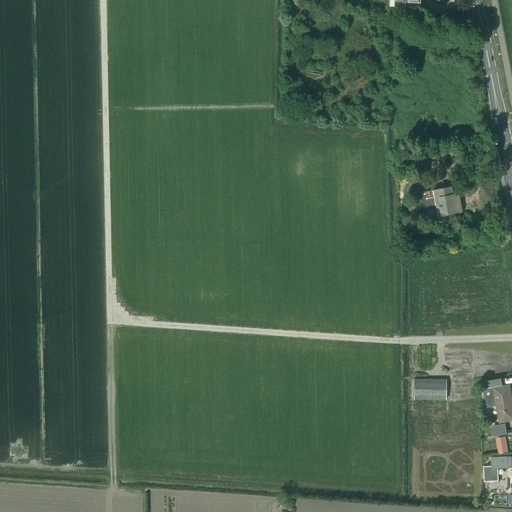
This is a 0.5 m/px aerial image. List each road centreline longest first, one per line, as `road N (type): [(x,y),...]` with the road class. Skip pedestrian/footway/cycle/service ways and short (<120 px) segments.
road 1 (track): [(511,339),(399,342),(110,320),(103,0)]
road 2 (secondary): [(506,158),(476,0)]
